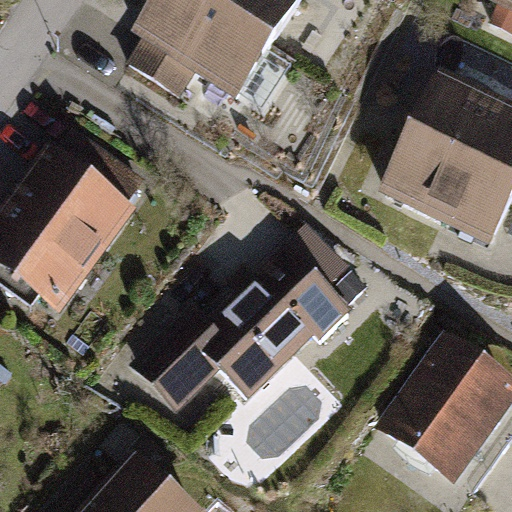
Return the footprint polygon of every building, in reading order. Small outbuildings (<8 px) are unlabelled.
[(272,49),(193,0),(166,0),(142,37),(148,40),(131,66),(181,98),(197,73),(239,100),(240,98),(264,114),(293,70),(268,54),(272,49)] [(193,0),(272,49),(302,0),(193,0)] [(511,0),(492,0),(503,5),(494,24),(511,32),(511,0)] [(511,121),(440,87),(414,140),(511,187),(511,121)] [(55,164),(52,163),(0,234),(0,265),(57,306),(124,214),(121,212),(141,185),(75,137),(55,164)] [(511,203),(511,187),(414,140),(389,193),(492,243),(511,203)] [(348,273),(310,234),(287,256),(291,260),(259,291),(248,280),(242,285),(250,293),(217,324),(203,309),(161,349),(164,352),(143,371),(176,405),(198,384),(200,387),(219,369),(248,399),(314,336),(322,344),(350,317),(327,293),(348,273)] [(511,397),(511,395),(448,350),(389,433),(475,494),(511,444),(499,435),(509,421),(500,414),(511,397)] [(123,424),(103,445),(119,461),(139,440),(123,424)] [(187,511),(137,467),(96,511),(187,511)]
